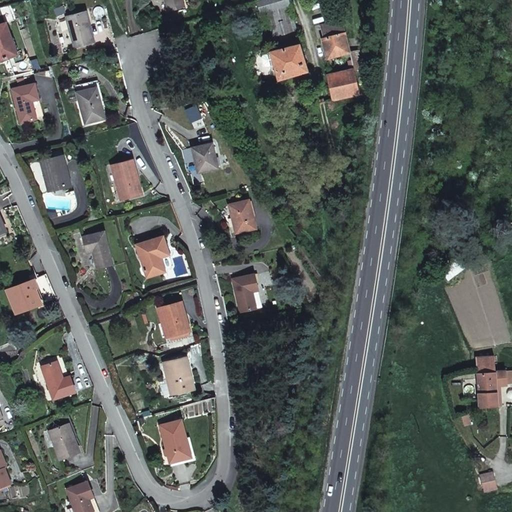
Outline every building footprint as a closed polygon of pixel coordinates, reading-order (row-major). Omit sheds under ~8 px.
[(167,0),(167,1),(166,1),(169,11),(184,6),(182,0),(167,0)] [(260,13),(267,11),(277,50),(271,52),(279,79),(308,70),(300,44),(290,4),(288,0),(260,0),(257,1),(260,13)] [(87,12),(67,18),(74,47),(95,42),(87,12)] [(322,38),(327,59),(349,53),(350,52),(346,32),(343,21),(320,26),(323,37),(322,38)] [(17,54),(6,23),(0,25),(0,58),(1,60),(17,54)] [(350,52),(349,53),(353,69),(355,69),(355,70),(363,68),(359,50),(350,52)] [(360,94),(355,70),(355,69),(353,69),(330,74),(327,75),(333,100),(360,94)] [(39,99),(35,83),(12,89),(21,123),(37,119),(44,117),(39,99)] [(97,87),(77,92),(85,124),(106,119),(103,108),(97,87)] [(192,148),(198,172),(218,168),(213,143),(192,148)] [(54,157),(41,161),(49,191),(71,185),(64,155),(63,155),(54,157)] [(142,194),(133,160),(112,166),(117,183),(120,182),(124,199),(142,194)] [(229,205),(236,233),(256,228),(249,200),(229,205)] [(105,231),(83,237),(87,253),(93,251),(95,251),(96,255),(94,256),(97,268),(113,264),(105,231)] [(169,254),(163,237),(137,245),(147,277),(165,271),(160,257),(169,254)] [(42,304),(57,298),(47,274),(35,279),(7,290),(17,314),(42,304)] [(233,279),(240,311),(256,308),(253,291),(258,290),(255,274),(233,279)] [(258,290),(253,291),(256,308),(262,306),(258,290)] [(190,330),(182,302),(158,308),(163,323),(165,322),(169,337),(173,335),(180,333),(182,333),(189,331),(190,330)] [(496,385),(511,383),(511,368),(495,369),(494,355),(478,357),(479,408),(497,407),(496,385)] [(171,378),(175,393),(195,388),(187,357),(164,363),(168,378),(171,378)] [(57,361),(42,367),(53,400),(76,392),(70,377),(62,379),(60,375),(62,374),(57,361)] [(182,419),(160,425),(170,462),(192,456),(187,438),(182,419)] [(80,452),(69,423),(50,431),(61,459),(80,452)] [(5,468),(7,467),(1,450),(0,449),(0,487),(11,483),(5,468)] [(492,471),(480,474),(485,493),(496,490),(492,471)] [(94,496),(88,481),(67,490),(76,511),(93,511),(88,498),(94,496)]
